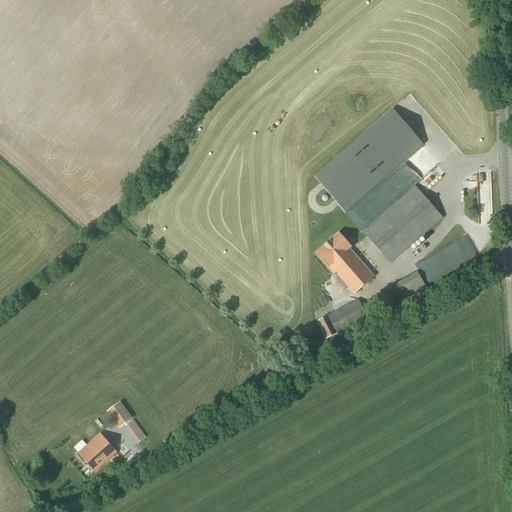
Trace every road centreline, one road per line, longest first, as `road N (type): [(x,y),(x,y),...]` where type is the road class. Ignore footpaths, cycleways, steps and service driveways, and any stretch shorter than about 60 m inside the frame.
road 1 (unclassified): [(56,511),(509,251)]
road 2 (secondary): [(509,251),(492,0)]
